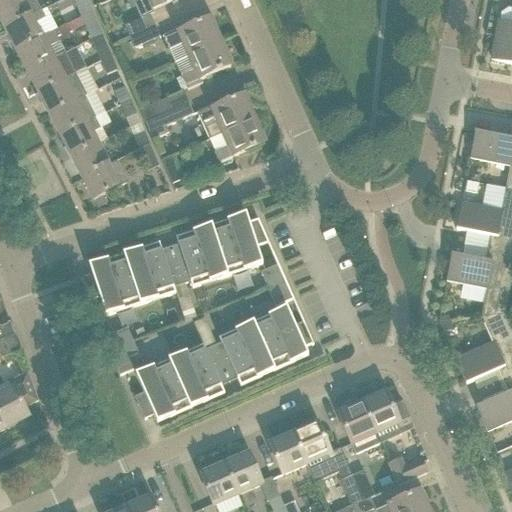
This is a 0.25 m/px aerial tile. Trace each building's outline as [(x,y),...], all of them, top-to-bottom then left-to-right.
[(31,18),(40,14),(32,0),(12,0),(0,6),(0,21),(5,31),(31,18)] [(71,0),(80,20),(92,14),(85,0),(71,0)] [(145,0),(151,11),(177,0),(145,0)] [(498,22),(492,53),(496,54),(494,63),(511,66),(511,10),(508,10),(499,16),(498,22)] [(90,42),(102,36),(92,14),(80,20),(65,26),(68,33),(83,27),(90,42)] [(53,33),(41,39),(31,18),(5,31),(16,52),(53,33)] [(129,40),(153,29),(148,18),(124,28),(129,40)] [(186,59),(220,45),(209,21),(183,32),(182,29),(162,37),(168,52),(181,47),(186,59)] [(133,50),(158,39),(153,29),(129,40),(133,50)] [(47,50),(58,44),(53,33),(16,52),(27,73),(53,61),(47,50)] [(100,63),(112,58),(102,36),(90,42),(100,63)] [(200,81),(230,69),(220,45),(186,59),(192,73),(180,79),(186,92),(202,85),(200,81)] [(38,94),(75,75),(64,55),(53,61),(27,73),(38,94)] [(106,77),(117,71),(112,58),(100,63),(106,77)] [(49,116),(85,98),(86,97),(75,75),(38,94),(49,116)] [(119,107),(129,102),(123,89),(113,94),(119,107)] [(159,117),(187,104),(183,94),(139,113),(144,124),(159,117)] [(213,107),(197,113),(209,141),(220,136),(253,121),(243,97),(214,110),(213,107)] [(94,120),(95,119),(85,98),(49,116),(60,137),(94,120)] [(129,102),(119,107),(125,121),(136,116),(129,102)] [(165,128),(192,116),(187,104),(159,117),(144,124),(152,142),(168,135),(165,128)] [(91,135),(100,130),(94,120),(60,137),(71,159),(97,146),(91,135)] [(219,165),(264,145),(253,121),(220,136),(226,150),(214,154),(219,165)] [(511,191),(511,127),(509,140),(475,134),(470,160),(510,168),(505,190),(511,191)] [(143,133),(132,138),(138,151),(149,146),(143,133)] [(116,162),(107,167),(97,146),(71,159),(82,180),(116,162)] [(147,174),(159,169),(149,146),(138,151),(137,152),(147,174)] [(184,180),(176,162),(174,158),(162,163),(172,186),(184,180)] [(103,197),(128,184),(116,162),(82,180),(93,202),(95,201),(103,197)] [(472,173),(470,181),(479,183),(480,175),(472,173)] [(468,183),(466,191),(476,193),(478,185),(468,183)] [(511,255),(511,191),(505,190),(501,213),(461,205),(456,231),(490,238),(488,250),(511,255)] [(103,197),(95,201),(98,209),(106,206),(103,197)] [(99,299),(105,318),(175,295),(173,290),(185,286),(190,284),(192,290),(262,266),(256,248),(267,244),(267,245),(268,245),(258,221),(255,222),(256,224),(249,226),(248,223),(247,223),(245,217),(233,221),(232,221),(209,228),(210,229),(198,232),(175,239),(178,246),(161,252),(159,245),(136,252),(136,253),(125,256),(102,263),(102,264),(89,268),(91,274),(91,275),(92,277),(84,280),(83,278),(81,279),(91,302),(99,299)] [(504,316),(511,275),(511,255),(488,250),(485,263),(451,256),(446,283),(486,291),(480,319),(504,316)] [(275,308),(293,301),(278,267),(260,274),(275,308)] [(202,405),(224,395),(221,388),(237,381),(240,388),(262,378),(261,378),(272,373),(273,373),(295,364),(295,363),(307,358),(304,351),(305,351),(304,349),(310,346),(311,347),(313,346),(303,323),(302,323),(302,324),(294,328),(286,310),(219,340),(221,345),(216,347),(205,352),(203,347),(135,377),(143,395),(134,399),(144,421),(146,420),(146,419),(152,416),(153,418),(154,418),(157,424),(169,419),(191,410),(191,409),(202,404),(202,405)] [(503,384),(511,379),(511,333),(504,316),(480,319),(492,345),(455,361),(466,386),(497,372),(503,384)] [(450,322),(439,323),(442,332),(451,331),(450,322)] [(129,359),(138,355),(127,330),(103,341),(119,378),(134,371),(129,359)] [(13,391),(0,397),(0,420),(5,430),(28,419),(24,411),(38,403),(28,374),(8,383),(13,391)] [(511,379),(503,384),(508,395),(476,409),(487,434),(511,422),(511,379)] [(375,396),(360,402),(375,436),(379,445),(400,436),(398,433),(401,431),(411,427),(412,427),(399,399),(389,404),(386,396),(377,400),(375,396)] [(379,445),(375,436),(360,402),(336,413),(355,456),(379,445)] [(351,478),(339,449),(329,454),(317,427),(294,437),(306,466),(314,483),(337,472),(341,482),(351,478)] [(282,477),(306,466),(294,437),(269,448),(282,477)] [(285,511),(283,508),(271,480),(261,485),(248,457),(225,467),(238,496),(259,487),(267,505),(269,505),(272,511),(285,511)] [(398,487),(426,475),(421,464),(405,470),(401,461),(389,467),(398,487)] [(213,507),(238,496),(225,467),(200,478),(213,507)] [(374,498),(363,473),(351,478),(363,503),(374,498)] [(427,511),(419,493),(376,511),(427,511)] [(155,511),(150,500),(126,511),(155,511)] [(298,511),(294,503),(283,508),(285,511),(298,511)]
